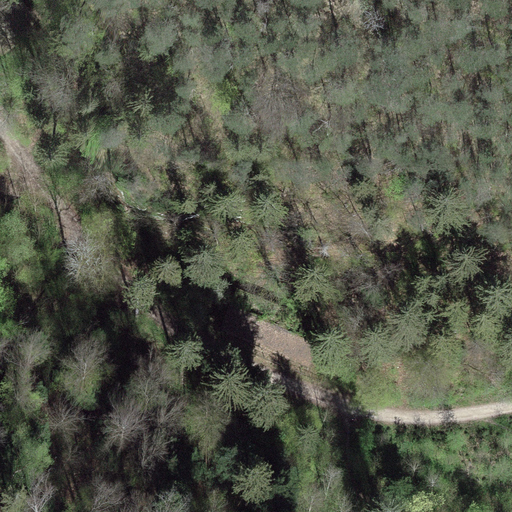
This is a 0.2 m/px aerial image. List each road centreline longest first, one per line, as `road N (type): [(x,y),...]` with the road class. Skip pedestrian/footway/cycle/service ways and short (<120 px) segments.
road 1 (track): [(348,407),(229,361),(168,325),(0,127)]
road 2 (track): [(511,406),(430,417),(348,407)]
